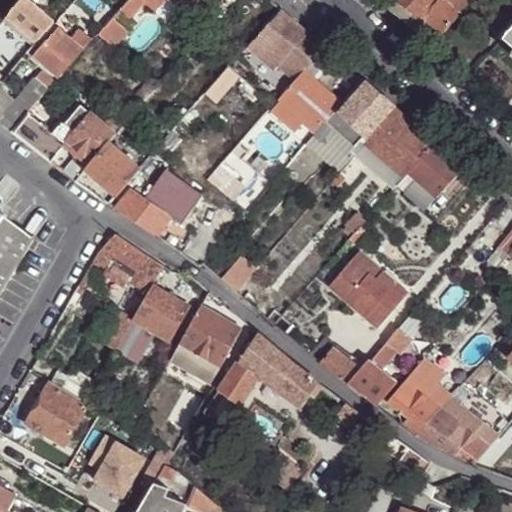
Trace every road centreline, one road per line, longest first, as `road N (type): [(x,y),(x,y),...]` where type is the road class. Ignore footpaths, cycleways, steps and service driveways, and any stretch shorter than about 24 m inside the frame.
road 1 (residential): [(95,208),(204,280),(412,443),(511,486)]
road 2 (residential): [(340,4),(511,156)]
road 3 (residential): [(0,376),(95,208)]
